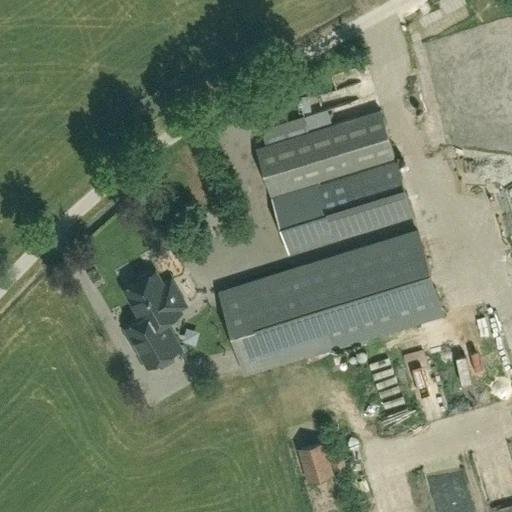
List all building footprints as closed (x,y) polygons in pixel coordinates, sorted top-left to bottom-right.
[(381,110),(258,148),(272,195),(395,157),(381,110)] [(397,160),(321,185),(274,200),(291,254),(414,214),(397,160)] [(309,265),(240,286),(221,292),(245,370),(349,338),(349,337),(443,309),(420,233),(310,266),(309,265)] [(150,330),(166,321),(182,312),(179,309),(186,305),(172,280),(163,285),(155,272),(152,274),(148,273),(138,278),(137,283),(126,289),(144,319),(150,330)] [(165,325),(166,321),(150,330),(144,319),(127,328),(129,331),(128,336),(135,347),(139,348),(149,366),(180,348),(170,330),(169,331),(165,325)] [(307,480),(334,472),(324,438),(297,446),(307,480)]
